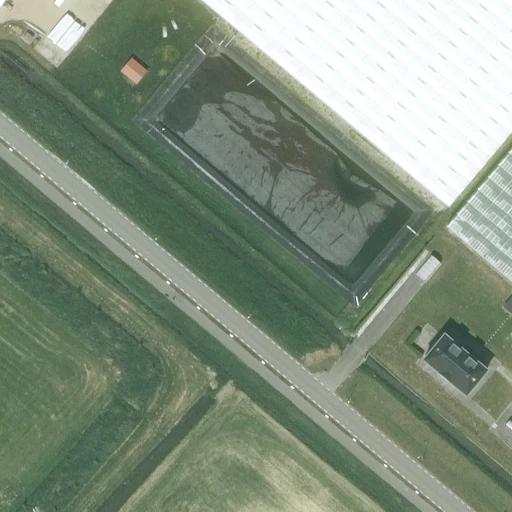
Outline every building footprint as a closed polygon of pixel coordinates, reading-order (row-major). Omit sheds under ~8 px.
[(511,0),(198,0),(447,208),(456,198),(511,130),(511,0)] [(136,83),(148,70),(132,56),(121,70),(136,83)] [(511,284),(511,148),(445,228),(511,284)] [(443,336),(422,361),(464,397),(485,372),(460,351),(465,344),(453,334),(447,340),(443,336)] [(511,371),(500,361),(476,391),(500,410),(511,395),(511,371)]
